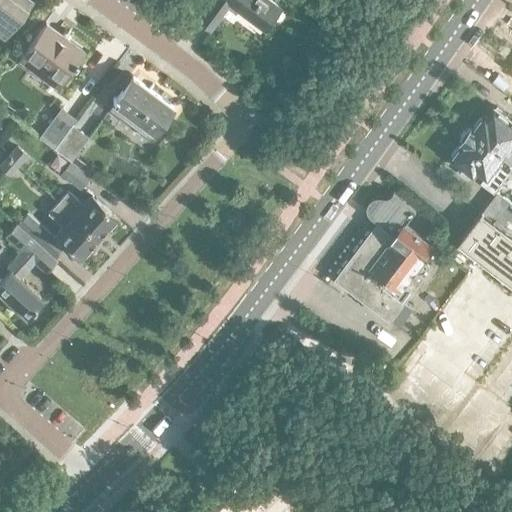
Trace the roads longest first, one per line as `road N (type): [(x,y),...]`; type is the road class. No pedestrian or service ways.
road 1 (residential): [(99,482),(10,405),(13,384),(240,126),(219,93),(95,0)]
road 2 (secondary): [(99,482),(248,311),(477,0)]
road 3 (unknown): [(269,284),(327,334),(398,378)]
